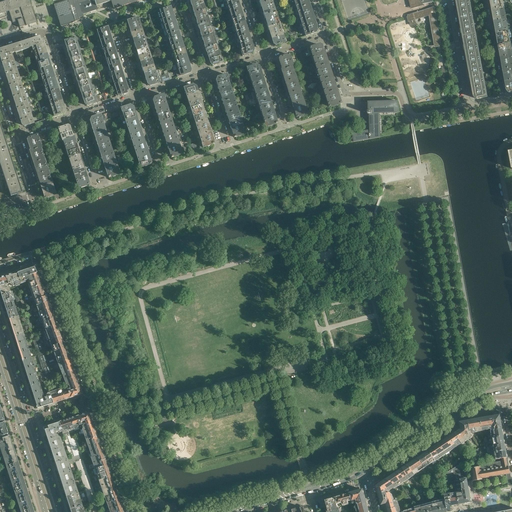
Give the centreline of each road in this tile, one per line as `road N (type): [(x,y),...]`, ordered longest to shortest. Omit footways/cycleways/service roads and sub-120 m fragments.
road 1 (residential): [(88,402),(39,261),(0,270)]
road 2 (secondary): [(500,388),(457,403),(360,466)]
road 3 (secondary): [(363,471),(500,388)]
road 4 (residential): [(449,0),(468,103),(502,99)]
road 5 (residential): [(0,43),(45,31),(75,118)]
